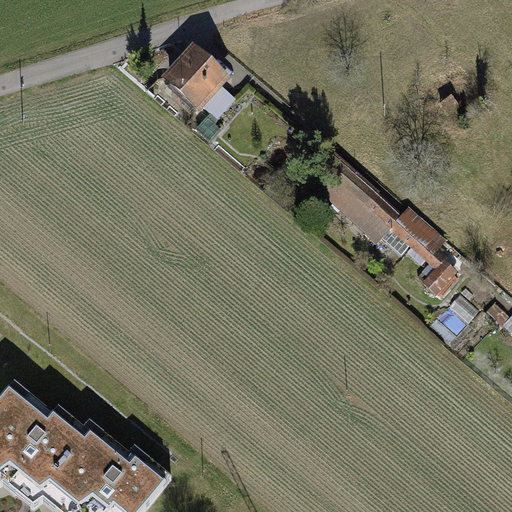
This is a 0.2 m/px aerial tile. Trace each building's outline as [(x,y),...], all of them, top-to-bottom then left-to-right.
[(218,81),(190,56),(166,82),(194,107),(218,81)] [(439,103),(447,114),(460,105),(451,94),(439,103)] [(312,188),(380,249),(392,235),(402,224),(334,163),(312,188)] [(438,258),(448,247),(411,214),(402,224),(392,235),(436,275),(446,264),(438,258)] [(423,290),(435,302),(459,276),(446,264),(436,275),(423,290)] [(74,423),(68,430),(30,397),(24,404),(10,392),(0,404),(0,487),(4,484),(33,510),(44,503),(39,498),(75,458),(69,453),(86,434),(74,423)] [(39,498),(44,503),(55,511),(142,511),(170,480),(150,463),(144,469),(105,435),(98,444),(86,434),(69,453),(75,458),(39,498)]
